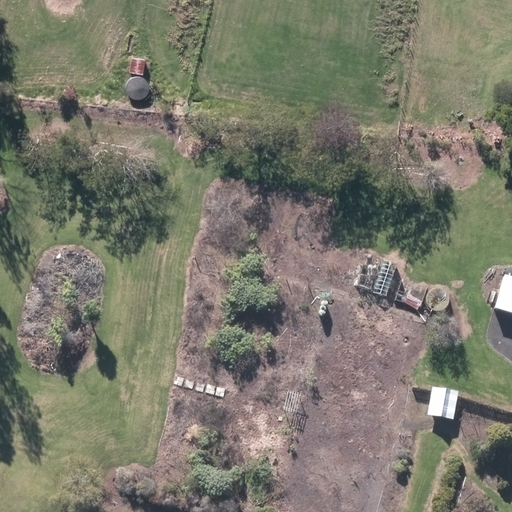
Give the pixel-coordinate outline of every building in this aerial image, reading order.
[(21,0),(6,67),(118,93),(139,0),(21,0)] [(176,0),(161,89),(252,105),(269,0),(176,0)] [(292,0),(276,103),(366,117),(383,0),(292,0)] [(406,0),(385,121),(476,136),(500,0),(406,0)] [(357,286),(375,292),(384,263),(367,257),(357,286)] [(376,294),(390,299),(401,267),(387,262),(376,294)] [(496,310),(511,315),(511,278),(507,277),(496,310)] [(311,289),(338,296),(340,285),(315,278),(311,289)] [(421,288),(400,281),(392,304),(414,311),(421,288)] [(422,315),(423,318),(425,319),(426,319),(428,321),(431,322),(434,323),(437,323),(440,322),(443,321),(445,319),(448,318),(450,315),(451,313),(452,310),(453,307),(453,304),(452,301),(451,298),(450,296),(448,293),(445,291),(443,290),(440,289),(437,288),(434,288),(431,289),(428,290),(426,291),(423,293),(422,296),(420,298),(419,301),(419,304),(419,307),(419,310),(420,313),(422,315)] [(279,511),(374,511),(418,324),(327,303),(279,511)] [(430,418),(447,421),(453,392),(436,389),(430,418)]
